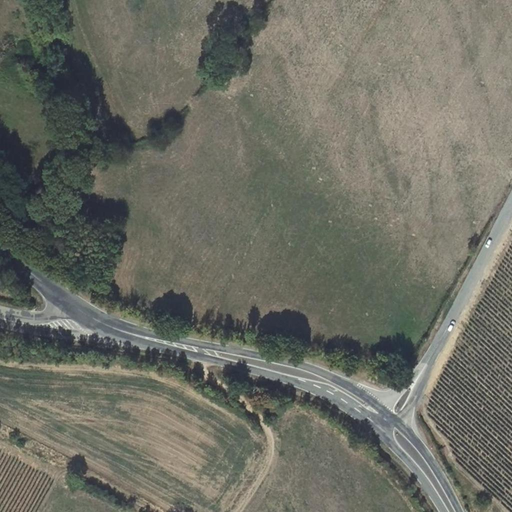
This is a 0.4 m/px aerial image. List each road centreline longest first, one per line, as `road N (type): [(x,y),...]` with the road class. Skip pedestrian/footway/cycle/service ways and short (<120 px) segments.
road 1 (tertiary): [(388,419),(346,386),(286,364),(136,338)]
road 2 (tertiary): [(136,338),(285,381),(377,432)]
road 3 (tertiary): [(388,419),(511,202)]
road 4 (track): [(198,359),(269,436),(268,461),(236,511)]
